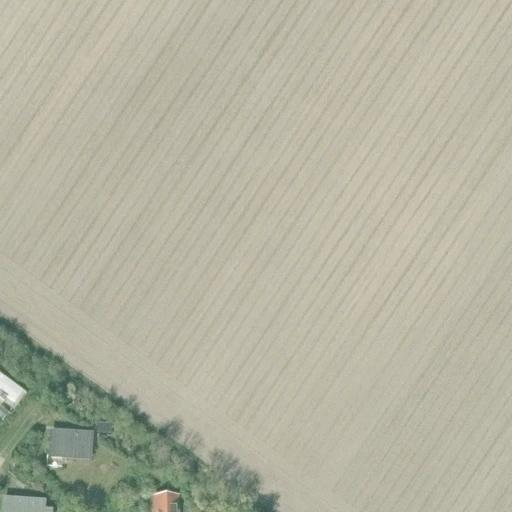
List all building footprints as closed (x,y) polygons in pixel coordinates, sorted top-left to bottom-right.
[(1,409),(0,410),(0,420),(2,423),(9,415),(1,409)] [(97,426),(96,436),(111,438),(112,428),(97,426)] [(50,436),(49,462),(90,464),(91,438),(50,436)] [(176,511),(176,499),(153,500),(153,511),(176,511)] [(3,503),(2,511),(44,511),(43,511),(44,506),(3,503)]
